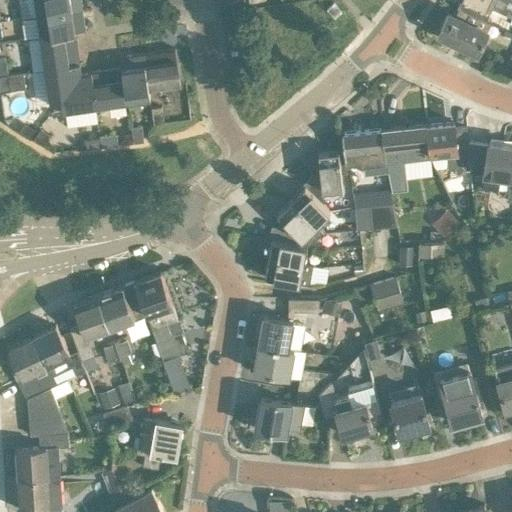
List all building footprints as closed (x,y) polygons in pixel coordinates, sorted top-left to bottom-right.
[(34,0),(37,16),(82,9),(80,0),(34,0)] [(486,21),(486,20),(492,8),(511,17),(511,0),(462,0),(459,8),(486,21)] [(491,23),(486,20),(486,21),(459,8),(455,16),(448,13),(438,33),(477,52),(491,23)] [(75,32),(75,33),(86,31),(82,9),(37,16),(40,37),(75,32)] [(79,63),(75,33),(75,32),(40,37),(45,69),(79,63)] [(147,88),(148,88),(180,83),(175,48),(142,53),(147,88)] [(150,98),(148,88),(147,88),(142,53),(120,57),(121,67),(123,67),(128,101),(150,98)] [(60,100),(81,73),(79,63),(45,69),(51,102),(60,100)] [(95,106),(128,101),(123,67),(121,67),(90,72),(95,106)] [(8,74),(0,75),(0,92),(10,91),(10,89),(26,87),(23,72),(8,74)] [(63,110),(95,106),(90,72),(81,73),(60,100),(62,100),(63,110)] [(154,124),(164,123),(162,107),(151,108),(154,124)] [(471,173),(468,141),(466,126),(454,127),(453,122),(426,124),(429,156),(446,155),(447,168),(455,168),(455,175),(471,173)] [(430,160),(429,156),(426,124),(382,129),(385,163),(388,172),(392,191),(407,189),(405,162),(430,160)] [(144,142),(141,126),(131,127),(133,143),(144,142)] [(364,174),(388,172),(385,163),(382,129),(342,132),(345,163),(362,162),(362,164),(363,164),(364,174)] [(100,138),(101,148),(117,146),(116,136),(100,138)] [(85,150),(101,148),(100,138),(84,140),(85,150)] [(468,141),(471,173),(472,173),(484,175),(484,176),(500,178),(510,180),(507,200),(511,201),(511,146),(489,143),(489,144),(468,141)] [(320,201),(320,200),(324,197),(323,187),(342,186),(338,151),(318,153),(320,174),(316,179),(312,175),(303,184),(305,186),(320,201)] [(330,210),(320,200),(320,201),(305,186),(291,199),(316,225),(318,223),(328,212),(330,210)] [(390,188),(367,190),(368,205),(370,205),(381,204),(392,203),(390,188)] [(322,232),(316,225),(291,199),(277,213),(284,221),(283,228),(271,226),(269,238),(271,239),(301,244),(301,243),(307,244),(310,245),(322,232)] [(381,204),(383,227),(397,226),(393,203),(392,203),(381,204)] [(372,228),(383,227),(381,204),(370,205),(372,228)] [(356,229),(372,228),(370,205),(368,205),(354,206),(356,229)] [(435,227),(443,237),(459,223),(451,213),(435,227)] [(307,244),(301,243),(301,244),(271,239),(268,258),(303,264),(303,263),(307,244)] [(413,246),(399,246),(399,265),(413,265),(413,246)] [(303,263),(303,264),(268,258),(264,277),(300,283),(309,285),(312,265),(303,263)] [(362,263),(352,264),(354,275),(364,274),(362,263)] [(147,315),(173,395),(189,389),(177,356),(189,352),(181,332),(183,331),(161,271),(135,280),(147,315)] [(396,276),(370,283),(375,301),(378,312),(403,305),(396,276)] [(125,322),(147,315),(135,280),(99,294),(120,354),(124,365),(132,362),(128,351),(135,349),(130,331),(128,332),(125,322)] [(370,283),(355,288),(361,306),(375,301),(370,283)] [(107,359),(120,354),(99,294),(74,303),(81,321),(70,325),(82,359),(95,354),(92,346),(100,343),(105,359),(107,359)] [(293,298),(292,311),(319,311),(319,299),(313,299),(293,298)] [(339,304),(325,299),(321,311),(335,316),(339,304)] [(432,322),(452,318),(449,306),(430,309),(432,322)] [(416,313),(418,325),(428,323),(425,311),(416,313)] [(300,350),(305,324),(294,323),(294,321),(292,320),(263,315),(258,343),(295,350),(300,350)] [(53,374),(72,366),(75,374),(86,370),(78,350),(70,353),(56,325),(32,337),(46,365),(48,364),(53,374)] [(57,383),(53,374),(48,364),(46,365),(32,337),(9,349),(14,359),(9,362),(27,398),(50,387),(50,386),(57,383)] [(369,360),(382,357),(377,339),(364,342),(369,360)] [(273,374),(290,378),(295,350),(258,343),(253,371),(273,374)] [(511,408),(511,360),(494,365),(505,410),(511,408)] [(482,416),(477,397),(469,368),(439,376),(452,424),(482,416)] [(320,393),(331,381),(337,374),(303,369),(301,378),(299,389),(320,393)] [(381,411),(377,398),(367,401),(367,399),(352,403),(349,394),(336,398),(331,381),(320,393),(318,395),(324,417),(337,413),(343,436),(372,428),(369,415),(381,411)] [(423,383),(392,385),(392,394),(424,392),(423,383)] [(28,410),(56,402),(50,387),(27,398),(28,410)] [(119,403),(113,387),(99,392),(105,409),(119,403)] [(429,426),(421,393),(390,401),(399,434),(429,426)] [(305,405),(291,402),(260,397),(255,428),(286,434),(287,427),(300,430),(305,405)] [(29,423),(62,418),(56,402),(28,410),(29,423)] [(127,404),(104,412),(109,427),(132,419),(127,404)] [(183,424),(143,417),(137,452),(145,454),(143,465),(158,468),(160,455),(177,458),(183,424)] [(39,435),(68,433),(68,431),(62,418),(29,423),(30,435),(39,435)] [(18,477),(61,474),(60,456),(48,456),(48,446),(60,446),(69,445),(68,433),(39,435),(40,447),(16,449),(18,477)] [(113,467),(124,497),(132,494),(114,442),(107,469),(113,467)] [(61,474),(18,477),(20,510),(36,509),(63,508),(61,474)] [(164,511),(152,489),(115,510),(116,511),(164,511)] [(270,501),(269,511),(275,511),(280,507),(280,500),(270,501)]
